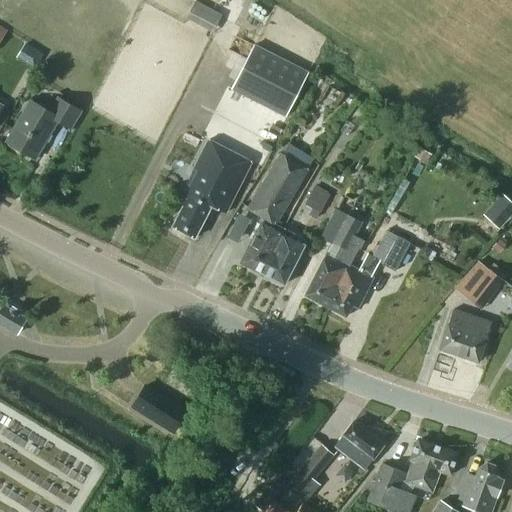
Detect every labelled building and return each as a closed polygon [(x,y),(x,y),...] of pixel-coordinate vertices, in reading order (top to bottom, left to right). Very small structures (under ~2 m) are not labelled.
[(196,0),(190,12),(216,26),(222,14),(196,0)] [(24,43),(16,57),(34,69),(43,54),(24,43)] [(254,44),(231,89),(286,118),(309,71),(254,44)] [(83,113),(58,99),(50,113),(31,102),(7,143),(22,151),(20,154),(34,162),(58,121),(73,130),(83,113)] [(211,207),(225,214),(251,163),(208,141),(182,191),(185,193),(179,204),(184,206),(173,227),(195,239),(211,207)] [(419,147),(414,156),(427,163),(432,154),(419,147)] [(260,271),(283,227),(276,223),(307,169),(279,153),(248,209),(269,221),(266,225),(262,223),(241,261),(260,271)] [(404,179),(386,208),(392,211),(409,182),(404,179)] [(304,204),(320,213),(330,193),(314,185),(304,204)] [(501,209),(490,222),(499,230),(511,214),(511,201),(502,193),(494,203),(501,209)] [(359,252),(364,242),(355,238),(363,224),(335,209),(319,237),(332,244),(327,254),(326,254),(305,295),(329,308),(350,267),(358,251),(359,252)] [(283,227),(260,271),(282,284),(304,245),(291,238),(293,233),(283,227)] [(410,245),(396,238),(381,265),(395,273),(410,245)] [(492,247),(499,253),(506,245),(500,239),(492,247)] [(423,244),(417,254),(427,259),(433,250),(423,244)] [(359,271),(350,267),(329,308),(346,316),(352,304),(357,306),(372,278),(370,277),(378,261),(367,255),(359,271)] [(465,298),(481,310),(504,281),(488,268),(465,298)] [(13,308),(11,311),(3,306),(0,311),(0,323),(17,334),(25,319),(18,315),(20,312),(13,308)] [(441,349),(479,362),(492,324),(454,311),(441,349)] [(132,407),(171,432),(185,410),(146,385),(145,387),(132,407)] [(333,446),(363,469),(382,445),(353,421),(333,446)] [(439,470),(449,474),(457,453),(418,437),(409,458),(413,460),(405,480),(431,490),(439,470)] [(288,482),(308,499),(319,485),(313,480),(333,455),(319,443),(288,482)] [(396,511),(409,511),(415,497),(396,489),(403,471),(382,462),(367,500),(396,511)] [(489,511),(496,495),(497,495),(503,480),(496,478),(497,475),(494,465),(486,462),(478,467),(475,475),(469,473),(458,502),(485,511),(489,511)] [(275,481),(266,492),(277,500),(285,489),(275,481)] [(288,511),(274,499),(263,511),(288,511)] [(457,511),(440,501),(433,511),(457,511)] [(317,511),(302,502),(296,511),(317,511)]
